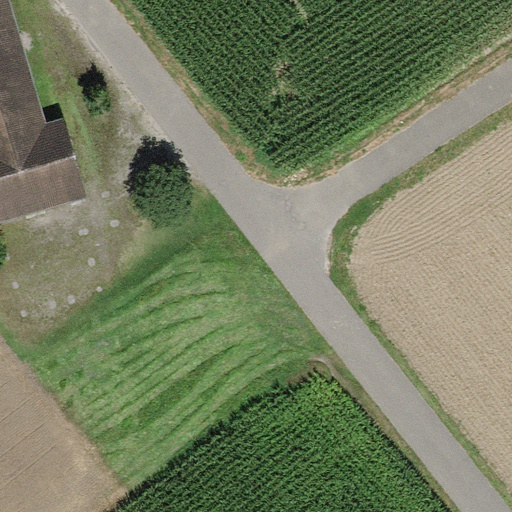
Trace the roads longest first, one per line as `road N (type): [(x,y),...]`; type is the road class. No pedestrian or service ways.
road 1 (track): [(86,0),(489,511)]
road 2 (track): [(275,234),(511,80)]
